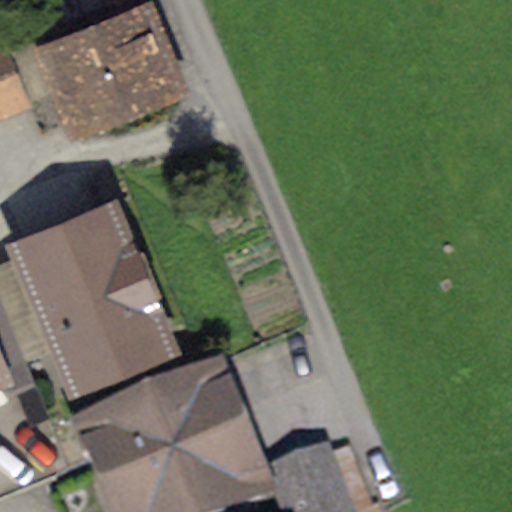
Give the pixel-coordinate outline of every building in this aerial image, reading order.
[(53,55),(80,122),(170,86),(131,0),(128,0),(48,32),(56,53),(53,55)] [(0,111),(24,102),(1,45),(0,45),(0,111)] [(108,219),(26,253),(76,377),(159,343),(108,219)] [(0,301),(0,342),(14,337),(0,301)] [(213,395),(96,443),(124,511),(198,511),(253,490),(213,395)] [(344,511),(325,462),(277,481),(289,511),(344,511)]
